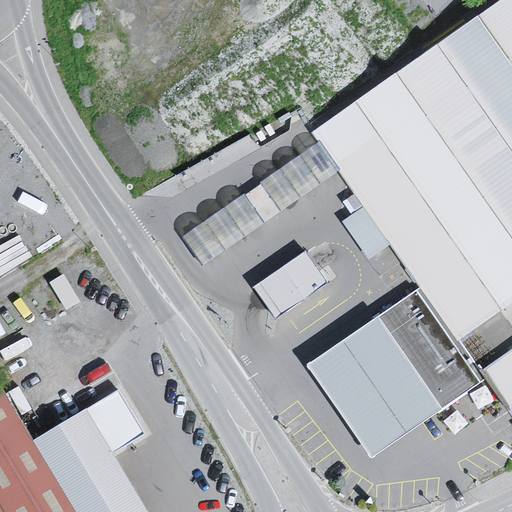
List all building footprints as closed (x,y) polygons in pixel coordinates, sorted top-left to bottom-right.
[(511,0),(503,0),(313,133),(319,141),(339,170),(457,339),(511,301),(511,0)] [(319,141),(185,238),(203,264),(339,170),(319,141)] [(305,252),(255,285),(277,318),(327,284),(305,252)] [(418,292),(380,319),(442,408),(481,382),(418,292)] [(380,319),(310,368),(372,457),(442,408),(380,319)] [(511,345),(483,365),(511,406),(511,405),(511,345)] [(0,511),(141,511),(83,417),(30,446),(0,394),(0,511)]
